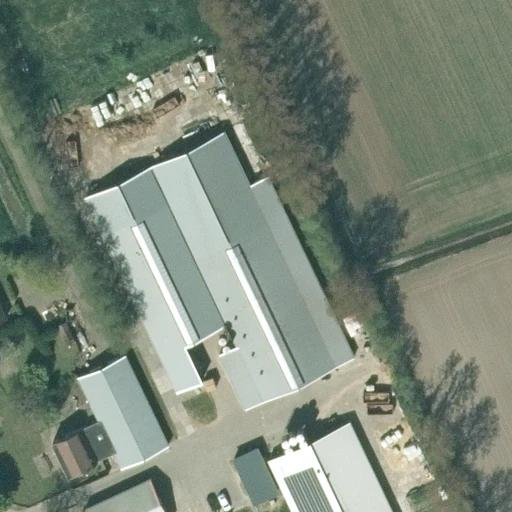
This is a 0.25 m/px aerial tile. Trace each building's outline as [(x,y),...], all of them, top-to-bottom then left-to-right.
[(286,211),(195,254),(169,200),(104,231),(162,353),(227,322),(237,344),(219,353),(245,408),(354,356),(286,211)] [(0,319),(8,316),(0,298),(0,319)] [(77,374),(96,413),(112,447),(121,467),(168,442),(124,352),(77,374)] [(112,447),(96,413),(83,420),(82,430),(56,442),(71,473),(98,460),(96,454),(112,447)] [(344,511),(310,439),(270,458),(295,511),(344,511)] [(257,446),(233,457),(255,502),(279,490),(257,446)] [(168,511),(151,476),(85,507),(87,511),(168,511)]
